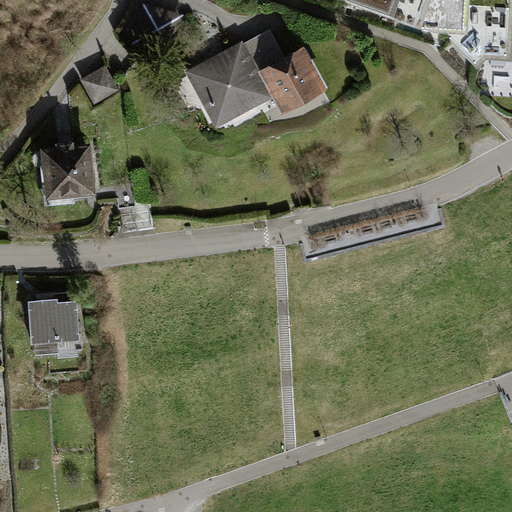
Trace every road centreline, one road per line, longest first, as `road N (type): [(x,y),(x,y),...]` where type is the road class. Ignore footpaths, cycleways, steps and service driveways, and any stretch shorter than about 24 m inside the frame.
road 1 (residential): [(0,258),(191,245),(280,229),(439,191),(511,154)]
road 2 (residential): [(172,501),(497,386)]
